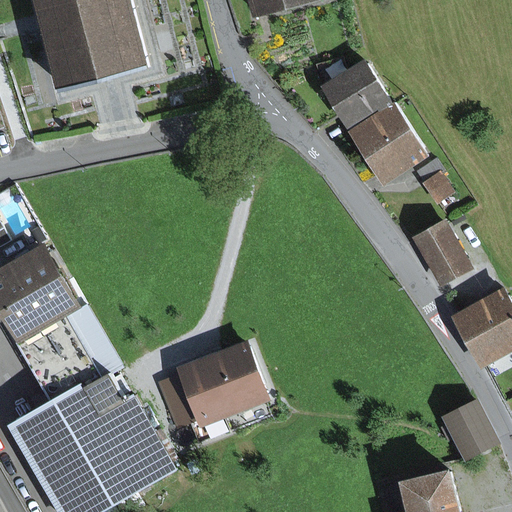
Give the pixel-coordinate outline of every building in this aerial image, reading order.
[(46,0),(70,87),(143,68),(124,0),(46,0)] [(338,0),(257,0),(264,24),(339,4),(338,0)] [(371,67),(328,93),(357,141),(400,115),(371,67)] [(401,118),(358,144),(388,193),(431,167),(401,118)] [(40,220),(0,243),(0,289),(32,344),(93,309),(40,220)] [(450,221),(425,236),(455,290),(481,276),(450,221)] [(511,294),(468,315),(493,367),(511,357),(511,294)] [(93,309),(32,344),(65,400),(124,365),(126,364),(93,309)] [(253,342),(187,369),(214,433),(280,406),(253,342)] [(124,365),(65,400),(23,424),(74,511),(120,511),(187,473),(124,365)] [(481,396),(444,414),(465,458),(502,440),(481,396)] [(454,462),(404,474),(412,511),(476,511),(476,510),(466,511),(454,462)]
